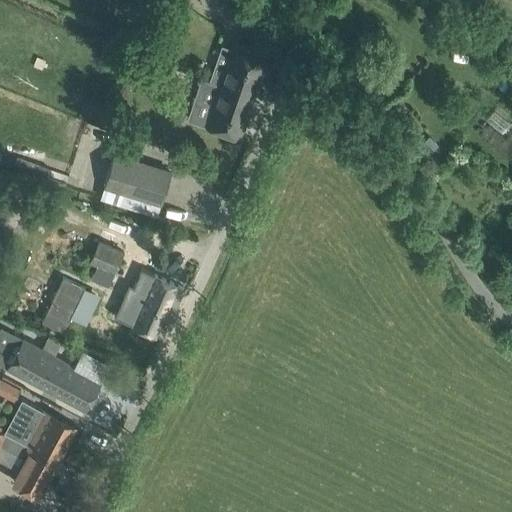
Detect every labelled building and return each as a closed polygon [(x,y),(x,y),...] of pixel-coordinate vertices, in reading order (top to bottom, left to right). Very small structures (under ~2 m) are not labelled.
[(254,96),(269,55),(233,42),(220,77),(231,81),(229,87),(233,89),(234,86),(240,88),(239,91),(254,96)] [(240,138),(243,130),(254,96),(239,91),(240,88),(234,86),(233,89),(229,87),(231,81),(220,77),(204,125),(240,138)] [(161,202),(170,172),(113,154),(103,184),(161,202)] [(0,235),(20,244),(33,212),(0,199),(0,235)] [(114,271),(122,252),(96,241),(87,261),(95,264),(114,271)] [(182,288),(163,280),(152,275),(144,292),(137,289),(134,297),(130,296),(119,319),(161,338),(183,288),(182,287),(182,288)] [(101,380),(83,371),(14,334),(0,359),(0,362),(40,385),(85,409),(101,380)] [(0,378),(0,392),(14,400),(20,389),(0,378)] [(75,428),(58,418),(42,410),(25,443),(0,430),(57,462),(75,428)] [(13,481),(21,486),(39,495),(57,462),(0,430),(0,445),(26,458),(13,481)]
